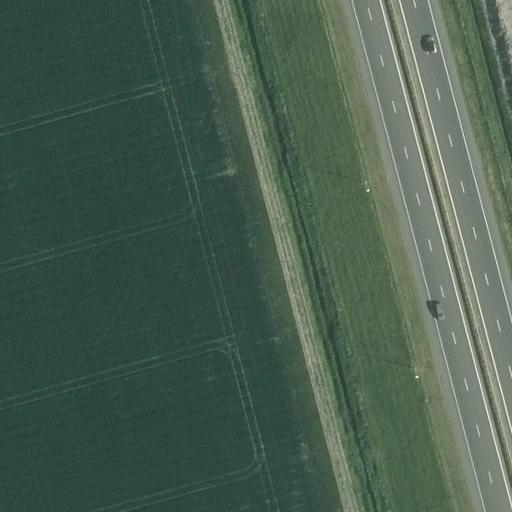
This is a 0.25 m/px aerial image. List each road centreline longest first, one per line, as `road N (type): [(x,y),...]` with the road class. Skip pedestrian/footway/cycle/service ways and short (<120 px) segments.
road 1 (trunk): [(354,0),(486,511)]
road 2 (trunk): [(511,382),(411,0)]
